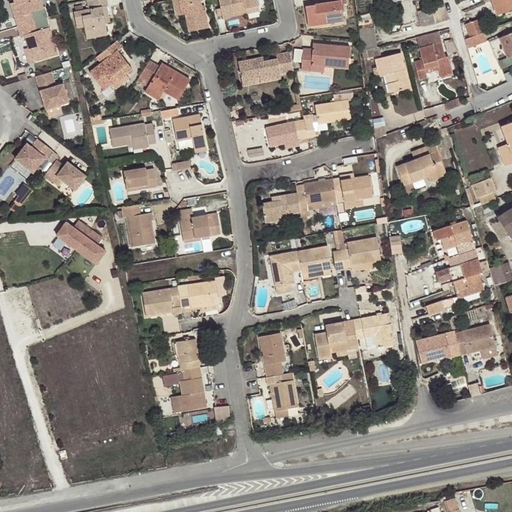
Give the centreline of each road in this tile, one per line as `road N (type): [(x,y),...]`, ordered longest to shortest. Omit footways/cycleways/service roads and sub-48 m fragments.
road 1 (secondary): [(506,444),(163,511)]
road 2 (unclassified): [(511,406),(268,460),(248,475)]
road 3 (secondary): [(506,444),(248,475)]
road 4 (secondary): [(248,475),(21,511)]
road 5 (secondary): [(257,511),(410,481)]
road 6 (residential): [(235,325),(248,475)]
road 7 (residential): [(237,185),(246,274),(235,325)]
road 8 (residential): [(284,0),(289,29),(217,45),(200,62)]
road 9 (residential): [(200,62),(211,71),(236,179)]
road 10 (residential): [(354,144),(236,179)]
